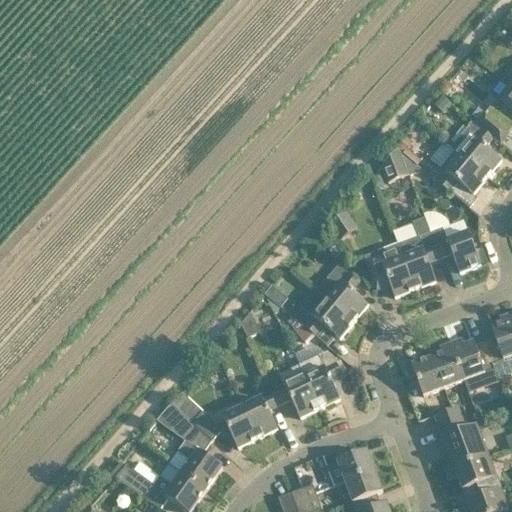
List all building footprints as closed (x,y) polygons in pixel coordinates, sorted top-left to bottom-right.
[(511,91),(508,88),(477,126),(493,141),(500,147),(511,132),(511,91)] [(441,98),(433,106),(444,116),(452,108),(441,98)] [(455,153),(455,154),(487,181),(502,164),(485,150),(493,141),(477,126),(472,123),(464,133),(465,134),(452,150),(455,153)] [(407,138),(396,150),(398,152),(404,156),(407,152),(414,145),(410,141),(407,138)] [(398,153),(382,170),(383,172),(388,186),(409,178),(398,153)] [(423,173),(398,153),(409,178),(423,173)] [(473,198),(487,181),(455,154),(441,171),(436,166),(428,176),(433,181),(449,194),(457,185),(473,198)] [(347,215),(329,227),(340,243),(358,231),(347,215)] [(399,247),(416,293),(436,285),(429,265),(440,261),(426,221),(414,225),(419,240),(399,247)] [(443,231),(431,235),(440,261),(452,256),(460,276),(481,268),(469,236),(448,243),(443,231)] [(395,301),(416,293),(399,247),(366,260),(368,266),(375,285),(387,281),(395,301)] [(324,285),(317,294),(354,325),(368,308),(352,294),(360,285),(339,267),(324,285)] [(266,298),(276,306),(283,297),(273,289),(266,298)] [(303,311),(295,320),(315,338),(323,329),(340,342),(354,325),(317,294),(315,292),(301,309),(303,311)] [(250,316),(241,327),(248,341),(260,335),(250,316)] [(485,344),(493,367),(499,382),(511,377),(511,321),(510,317),(500,321),(502,327),(492,331),(495,340),(485,344)] [(297,323),(292,328),(304,344),(312,336),(300,325),(297,323)] [(451,346),(464,384),(485,376),(483,370),(493,367),(485,344),(475,347),(474,344),(463,348),(461,342),(451,346)] [(433,359),(444,391),(464,384),(451,346),(440,350),(442,356),(433,359)] [(299,368),(320,412),(340,402),(331,383),(343,377),(331,353),(299,368)] [(424,399),(444,391),(433,359),(406,370),(410,380),(416,378),(424,399)] [(268,383),(280,407),(291,402),(300,422),(320,412),(299,368),(268,383)] [(243,410),(258,442),(278,432),(269,413),(280,407),(268,383),(256,388),(262,401),(243,410)] [(183,396),(172,408),(183,418),(184,417),(185,418),(184,419),(212,444),(223,432),(183,396)] [(238,452),(258,442),(243,410),(223,420),(238,452)] [(435,419),(439,429),(463,421),(458,410),(435,419)] [(185,444),(169,467),(206,494),(223,471),(203,457),(212,444),(184,419),(176,430),(183,435),(179,439),(185,444)] [(443,440),(467,431),(463,421),(439,429),(443,440)] [(444,469),(446,476),(489,460),(477,428),(467,432),(450,438),(454,449),(447,452),(453,465),(444,469)] [(348,451),(323,460),(327,470),(338,466),(345,485),(375,474),(367,453),(350,459),(348,451)] [(489,460),(446,476),(449,483),(458,479),(463,493),(464,493),(468,504),(501,492),(489,460)] [(122,466),(111,478),(116,482),(137,497),(160,511),(168,501),(183,511),(192,511),(206,494),(169,467),(154,487),(127,468),(126,469),(122,466)] [(345,485),(353,504),(353,506),(377,497),(383,495),(375,474),(345,485)] [(302,491),(310,511),(322,511),(313,487),(302,491)] [(291,496),(297,511),(310,511),(302,491),(291,496)] [(468,506),(466,507),(467,511),(508,511),(501,492),(468,504),(467,504),(468,506)] [(297,511),(291,496),(278,500),(282,511),(297,511)] [(341,509),(341,511),(389,511),(386,505),(381,507),(377,497),(353,506),(353,504),(341,509)]
